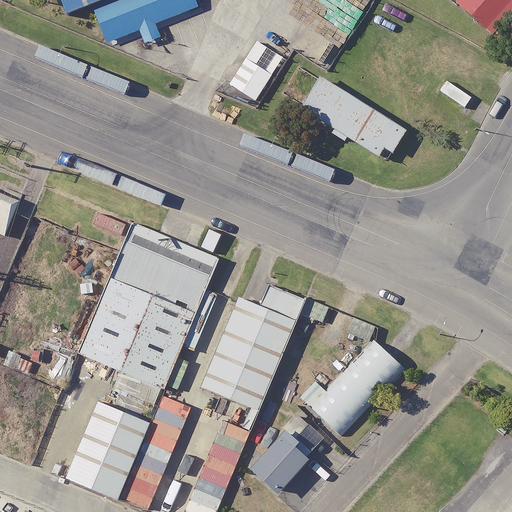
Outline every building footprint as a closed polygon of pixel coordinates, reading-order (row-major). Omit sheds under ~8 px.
[(30,0),(44,32),(66,22),(82,61),(179,21),(170,0),(30,0)] [(505,0),(447,0),(434,14),(465,43),(505,0)] [(274,73),(248,56),(231,82),(257,99),(274,73)] [(448,108),(366,57),(340,97),(422,149),(448,108)] [(381,144),(297,90),(277,121),(361,175),(381,144)] [(20,201),(0,192),(0,233),(6,236),(20,201)] [(218,258),(130,222),(77,352),(164,388),(218,258)] [(96,279),(77,279),(77,295),(96,294),(96,279)] [(259,305),(237,296),(200,386),(258,410),(304,299),(267,284),(259,305)] [(311,298),(301,321),(313,326),(316,318),(323,321),(329,306),(311,298)] [(376,325),(355,316),(349,331),(370,340),(376,325)] [(405,370),(374,341),(326,392),(314,381),(299,397),(341,437),(405,370)] [(36,358),(10,349),(5,364),(31,373),(36,358)] [(149,422),(97,400),(65,477),(117,499),(149,422)] [(298,441),(285,429),(250,467),(276,492),(307,459),(293,446),(298,441)]
